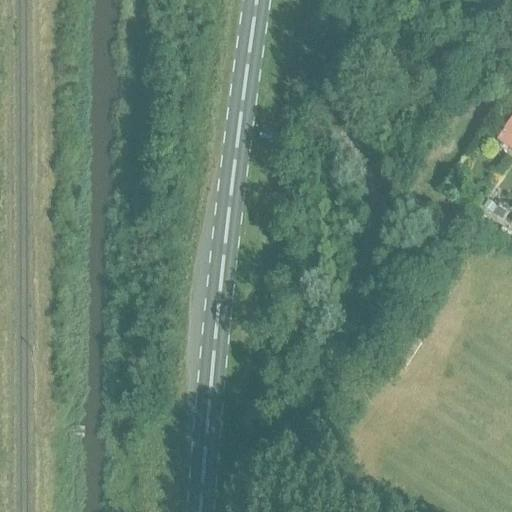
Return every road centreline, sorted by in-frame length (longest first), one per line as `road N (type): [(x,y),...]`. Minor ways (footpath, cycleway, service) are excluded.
road 1 (track): [(298,511),(304,428),(378,257),(382,189),(338,98),(352,45),(398,0)]
road 2 (primary): [(203,511),(218,299),(259,0)]
